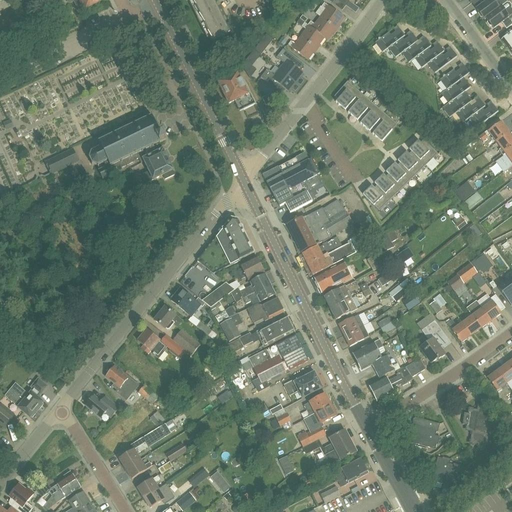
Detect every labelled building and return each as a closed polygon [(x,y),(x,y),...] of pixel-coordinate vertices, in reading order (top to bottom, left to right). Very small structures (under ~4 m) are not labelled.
[(99,0),(67,0),(69,4),(74,1),(78,9),(85,6),(86,8),(100,1),(99,0)] [(188,0),(193,8),(201,26),(207,38),(210,37),(213,41),(213,42),(231,33),(222,15),(217,6),(215,2),(214,0),(188,0)] [(346,5),(338,0),(334,0),(332,3),(342,11),(346,5)] [(486,19),(507,3),(507,2),(507,0),(481,0),(484,4),(476,10),(478,12),(478,14),(480,17),(482,17),(484,20),(486,19)] [(320,17),(336,29),(344,17),(329,6),(329,7),(324,3),(321,7),(325,10),(320,17)] [(493,29),(501,23),(506,30),(511,25),(511,9),(511,8),(511,6),(509,3),(507,3),(486,19),(487,21),(487,23),(489,26),(491,26),(493,29)] [(336,29),(320,17),(315,25),(310,22),(308,26),(324,38),(327,41),(336,29)] [(316,49),(324,38),(308,26),(299,19),(297,23),(306,29),(300,38),(316,49)] [(404,36),(399,29),(390,35),(388,32),(374,43),(382,53),(388,48),(401,38),(404,36)] [(511,32),(501,41),(509,51),(511,48),(511,32)] [(261,41),(254,50),(261,55),(268,46),(273,40),(266,34),(261,41)] [(417,41),(412,34),(404,40),(401,38),(388,48),(395,58),(401,54),(415,43),(417,41)] [(316,49),(300,38),(295,44),(291,41),(288,45),(293,49),(292,49),(308,60),(316,49)] [(430,46),(425,39),(417,45),(415,43),(401,54),(408,63),(414,59),(428,48),(430,46)] [(443,51),(438,44),(430,50),(428,48),(414,59),(421,68),(427,64),(441,53),(443,51)] [(293,65),(297,60),(283,49),(277,57),(285,64),(280,70),(295,82),(303,73),(293,65)] [(457,57),(451,49),(443,56),(441,53),(427,64),(434,74),(457,57)] [(254,50),(241,66),(246,74),(250,79),(256,70),(252,67),(261,55),(254,50)] [(469,73),(463,66),(455,72),(453,70),(439,80),(447,90),(455,84),(463,78),(469,73)] [(295,82),(280,70),(275,76),(267,70),(261,78),(275,89),(278,84),(288,92),(295,82)] [(240,112),(244,110),(254,105),(238,72),(218,82),(229,104),(235,101),(238,107),(240,112)] [(470,87),(464,80),(456,86),(455,84),(447,90),(440,94),(448,104),(456,98),(464,92),(470,87)] [(347,82),(334,97),(338,100),(336,103),(345,111),(347,108),(360,93),(347,82)] [(359,119),(372,104),(360,93),(347,108),(350,111),(348,113),(357,121),(359,119)] [(469,103),(471,101),(466,94),(458,100),(456,98),(448,104),(442,108),(449,118),(455,114),(469,103)] [(272,103),(268,96),(263,98),(266,106),(272,103)] [(484,106),(479,99),(471,105),(469,103),(455,114),(462,123),(468,119),(482,108),(484,106)] [(369,132),(371,130),(371,129),(384,114),(372,104),(359,119),(362,122),(360,124),(369,132)] [(498,111),(492,104),(484,110),(482,108),(468,119),(475,128),(498,111)] [(384,114),(371,129),(371,130),(374,132),(372,135),(382,143),(397,125),(384,114)] [(99,143),(96,144),(98,150),(92,153),(91,151),(90,152),(91,153),(90,158),(89,158),(89,159),(90,159),(92,163),(91,164),(92,165),(93,164),(98,166),(98,167),(100,171),(99,171),(103,179),(115,173),(113,169),(120,165),(121,168),(134,162),(134,160),(138,158),(141,163),(144,162),(149,172),(143,175),(147,184),(163,176),(165,180),(173,176),(171,172),(173,171),(163,149),(160,143),(166,140),(163,133),(160,134),(161,133),(157,124),(156,125),(152,118),(153,118),(153,117),(152,117),(152,116),(151,117),(151,118),(142,122),(141,121),(140,122),(141,123),(131,127),(131,126),(130,127),(130,128),(121,132),(120,131),(119,132),(120,133),(111,137),(110,136),(109,137),(110,137),(100,142),(100,141),(99,141),(99,143)] [(496,143),(497,142),(509,133),(501,122),(488,131),(479,137),(482,141),(490,135),(496,143)] [(511,136),(509,133),(497,142),(501,148),(498,150),(502,155),(505,154),(504,153),(511,148),(511,149),(511,136)] [(411,152),(412,152),(426,166),(438,155),(424,140),(420,144),(418,141),(409,150),(411,152)] [(511,149),(511,148),(504,153),(505,154),(502,155),(506,161),(509,159),(511,163),(511,149)] [(73,151),(59,158),(47,163),(52,173),(78,160),(73,151)] [(414,177),(426,166),(412,152),(411,152),(409,155),(406,153),(398,161),(400,163),(414,177)] [(265,174),(262,175),(263,176),(267,183),(266,183),(267,184),(273,195),(274,197),(274,196),(280,207),(285,204),(290,214),(312,202),(311,201),(308,195),(312,193),(314,197),(318,195),(316,192),(325,187),(318,175),(320,174),(312,159),(309,161),(305,153),(303,154),(292,160),(290,161),(277,168),(276,168),(265,174)] [(388,175),(389,174),(402,189),(414,177),(400,163),(397,166),(395,164),(386,173),(388,175)] [(377,186),(391,200),(402,189),(389,174),(388,175),(385,177),(383,175),(374,184),(377,186)] [(379,212),(391,200),(377,186),(374,189),(372,187),(363,195),(379,212)] [(469,198),(461,187),(453,194),(461,204),(469,198)] [(466,213),(483,200),(477,192),(460,205),(466,213)] [(295,222),(288,226),(302,253),(322,242),(322,243),(332,237),(338,233),(350,226),(353,224),(342,206),(337,201),(323,209),(323,208),(295,222)] [(487,204),(474,211),(477,217),(490,210),(487,204)] [(254,253),(238,221),(232,220),(198,263),(214,275),(241,261),(240,260),(254,253)] [(373,241),(381,254),(394,247),(391,242),(397,239),(392,228),(384,232),(385,235),(373,241)] [(337,237),(330,241),(322,245),(323,246),(318,248),(317,247),(302,254),(313,276),(364,250),(357,237),(350,240),(351,243),(342,247),(337,237)] [(408,249),(397,256),(402,264),(414,257),(408,249)] [(383,266),(377,254),(367,260),(373,271),(383,266)] [(487,255),(474,262),(481,274),(494,267),(487,255)] [(246,283),(244,279),(247,277),(248,281),(264,273),(257,257),(241,265),(242,269),(237,271),(236,269),(232,272),(238,284),(238,283),(240,286),(243,285),(246,283)] [(341,282),(350,277),(343,263),(314,277),(322,293),(341,283),(341,282)] [(463,283),(464,284),(478,274),(470,264),(456,274),(457,275),(456,275),(463,283)] [(388,274),(378,280),(382,287),(392,280),(388,274)] [(243,299),(246,298),(246,297),(271,285),(265,275),(250,282),(253,287),(246,290),(243,285),(240,286),(238,288),(235,290),(236,291),(231,294),(236,304),(243,299)] [(463,283),(456,275),(449,281),(456,288),(463,283)] [(226,283),(202,301),(211,308),(220,303),(231,294),(236,291),(235,290),(229,286),(226,283)] [(363,292),(369,289),(366,283),(360,286),(363,292)] [(511,307),(511,306),(511,288),(508,283),(498,290),(511,306),(511,307)] [(243,299),(246,304),(258,298),(261,303),(276,295),(271,285),(246,297),(246,298),(243,299)] [(407,294),(399,285),(388,294),(396,303),(407,294)] [(449,285),(444,289),(448,294),(453,290),(449,285)] [(330,309),(350,299),(347,293),(348,292),(345,286),(338,289),(339,290),(324,297),(330,309)] [(191,317),(192,316),(200,306),(202,308),(205,304),(197,298),(195,301),(180,289),(171,301),(191,317)] [(372,294),(369,289),(363,292),(365,297),(372,294)] [(413,295),(403,303),(408,311),(420,304),(413,295)] [(490,299),(487,295),(477,302),(482,309),(491,321),(501,314),(490,299)] [(261,305),(258,304),(247,309),(254,323),(264,319),(265,321),(284,312),(277,298),(261,305)] [(350,299),(330,309),(336,319),(350,312),(350,313),(357,309),(354,304),(353,304),(350,299)] [(435,301),(430,305),(437,315),(442,311),(440,308),(435,301)] [(216,316),(225,311),(220,303),(211,308),(216,316)] [(165,308),(159,316),(158,315),(154,320),(155,321),(165,329),(165,328),(167,330),(169,329),(174,324),(177,327),(182,321),(175,316),(176,316),(165,308)] [(474,311),(470,314),(481,328),(491,321),(482,309),(476,314),(474,311)] [(225,311),(216,316),(215,317),(218,323),(229,318),(225,311)] [(228,318),(229,320),(219,325),(229,343),(241,336),(236,327),(243,323),(238,313),(228,318)] [(469,319),(462,323),(471,336),(481,328),(470,314),(467,316),(469,319)] [(358,315),(353,318),(339,325),(344,336),(359,329),(370,323),(363,326),(358,315)] [(269,325),(269,326),(256,332),(264,348),(294,333),(286,317),(269,325)] [(392,323),(389,317),(378,324),(381,330),(392,323)] [(452,320),(450,321),(449,319),(445,322),(461,343),(471,336),(462,323),(462,324),(459,319),(457,320),(460,325),(457,327),(452,320)] [(439,360),(445,355),(434,341),(444,334),(435,321),(421,331),(429,342),(420,349),(431,364),(438,359),(439,360)] [(202,331),(209,336),(212,332),(212,331),(200,322),(199,322),(196,326),(202,331)] [(370,323),(359,329),(344,336),(350,347),(369,337),(367,334),(374,330),(370,323)] [(395,327),(392,323),(381,330),(384,334),(395,327)] [(147,353),(149,350),(152,353),(151,354),(158,360),(165,352),(163,351),(167,347),(167,346),(161,342),(147,330),(145,334),(143,332),(137,339),(139,340),(138,342),(144,346),(142,349),(147,353)] [(182,330),(173,341),(176,343),(182,348),(186,352),(192,356),(200,345),(191,337),(182,330)] [(244,347),(254,342),(250,334),(220,349),(225,358),(244,348),(244,347)] [(167,346),(167,347),(170,350),(169,352),(180,360),(186,352),(182,348),(176,343),(173,341),(166,335),(161,342),(167,346)] [(290,372),(290,371),(309,361),(296,335),(276,345),(279,351),(276,352),(273,347),(249,359),(259,378),(252,382),(258,393),(270,387),(267,382),(286,372),(287,374),(290,372)] [(357,362),(378,351),(377,350),(383,347),(379,340),(353,354),(357,362)] [(378,351),(357,362),(361,370),(373,365),(387,357),(387,356),(389,355),(386,350),(379,354),(378,351)] [(379,378),(394,370),(389,361),(387,357),(373,365),(379,378)] [(419,359),(414,362),(420,373),(426,369),(419,359)] [(406,367),(410,374),(412,378),(420,373),(414,362),(409,365),(406,367)] [(207,368),(217,378),(222,373),(213,363),(207,368)] [(511,370),(507,364),(497,372),(506,384),(511,379),(511,370)] [(107,377),(106,378),(115,384),(113,386),(118,390),(117,392),(127,400),(139,385),(128,377),(128,378),(115,367),(111,372),(108,372),(106,375),(107,377)] [(397,371),(398,374),(396,374),(397,376),(388,381),(386,377),(369,386),(373,394),(410,374),(406,367),(397,371)] [(500,388),(506,384),(497,372),(487,379),(498,394),(502,391),(500,388)] [(301,379),(300,378),(284,386),(290,396),(299,392),(302,399),(323,389),(315,373),(301,379)] [(410,374),(373,394),(377,401),(394,393),(392,389),(401,384),(402,386),(407,383),(413,379),(412,378),(410,374)] [(39,379),(31,387),(34,389),(40,395),(41,395),(48,386),(39,379)] [(11,388),(14,391),(37,410),(40,407),(41,408),(44,404),(43,404),(44,403),(38,398),(40,395),(34,389),(29,395),(15,383),(11,388)] [(147,387),(140,393),(148,401),(154,394),(147,387)] [(34,414),(37,410),(14,391),(11,388),(5,396),(8,398),(7,399),(11,402),(12,401),(19,407),(18,408),(31,418),(31,417),(32,418),(35,414),(34,414)] [(467,403),(479,396),(476,391),(464,398),(467,403)] [(311,416),(331,406),(325,395),(304,406),(309,417),(311,416)] [(105,397),(101,402),(94,396),(86,407),(101,419),(106,413),(112,418),(119,408),(105,397)] [(0,405),(0,412),(10,421),(14,415),(1,404),(0,405)] [(280,405),(269,410),(272,415),(283,409),(280,405)] [(336,416),(331,406),(311,416),(309,417),(303,420),(310,433),(307,434),(306,432),(298,436),(303,447),(326,435),(321,426),(321,424),(336,416)] [(495,413),(487,412),(488,407),(479,406),(478,411),(469,409),(469,414),(464,413),(462,425),(467,425),(466,430),(472,431),(470,444),(478,445),(477,449),(486,451),(485,455),(494,457),(495,448),(505,450),(506,441),(503,440),(505,432),(501,431),(502,423),(493,421),(495,413)] [(10,421),(0,412),(0,424),(4,428),(10,421)] [(158,412),(150,419),(157,427),(164,420),(158,412)] [(287,413),(276,419),(280,427),(291,421),(287,413)] [(415,430),(435,436),(436,432),(435,432),(436,428),(438,429),(440,424),(415,418),(412,426),(416,426),(415,430)] [(157,430),(146,437),(149,442),(160,435),(157,430)] [(415,430),(413,438),(411,443),(415,444),(434,449),(436,445),(435,444),(435,442),(438,443),(439,437),(435,436),(415,430)] [(325,447),(323,448),(319,440),(303,448),(307,455),(320,448),(324,456),(325,455),(330,466),(357,452),(345,431),(329,439),(332,444),(325,448),(325,447)] [(134,450),(119,459),(126,470),(141,460),(137,454),(148,447),(145,443),(134,450)] [(165,455),(170,462),(187,451),(183,444),(165,455)] [(254,456),(250,450),(230,461),(234,468),(254,456)] [(355,470),(364,465),(360,458),(341,468),(342,470),(334,474),(338,481),(345,477),(346,477),(350,475),(351,476),(357,473),(355,470)] [(444,485),(449,464),(451,459),(445,458),(445,461),(442,460),(442,459),(438,458),(432,478),(437,479),(436,482),(444,485)] [(141,460),(126,470),(132,479),(147,470),(152,466),(150,463),(144,466),(141,460)] [(170,462),(158,469),(161,475),(173,467),(170,462)] [(449,464),(444,485),(448,486),(447,489),(455,491),(462,466),(456,464),(456,467),(453,466),(454,465),(449,464)] [(368,474),(364,465),(355,470),(357,473),(351,476),(350,475),(346,477),(345,477),(338,481),(341,488),(368,474)] [(466,467),(462,466),(455,491),(462,493),(463,490),(467,491),(473,471),(468,469),(468,470),(465,469),(466,467)] [(292,468),(284,471),(286,476),(294,472),(292,468)] [(63,476),(65,479),(57,484),(58,485),(52,489),(47,482),(36,491),(43,499),(50,493),(52,496),(72,483),(76,481),(70,472),(63,476)] [(224,493),(230,488),(217,473),(211,478),(224,493)] [(144,499),(159,489),(155,483),(160,480),(158,476),(153,479),(138,488),(144,499)] [(200,482),(196,477),(189,483),(193,488),(200,482)] [(294,486),(297,494),(317,484),(313,477),(294,486)] [(52,496),(47,503),(50,506),(55,502),(57,504),(81,488),(76,481),(72,483),(52,496)] [(13,500),(9,505),(17,511),(30,511),(33,508),(27,503),(34,494),(27,489),(26,491),(24,490),(24,488),(22,486),(20,486),(19,485),(18,487),(16,487),(14,489),(14,491),(9,497),(13,500)] [(320,495),(325,504),(341,496),(337,487),(320,495)] [(163,495),(159,489),(144,499),(150,509),(165,499),(165,500),(170,496),(168,492),(163,495)] [(77,511),(90,504),(83,492),(69,501),(74,509),(68,511),(77,511)] [(183,511),(196,501),(189,493),(176,504),(183,511)] [(248,493),(243,498),(251,507),(257,503),(248,493)]
